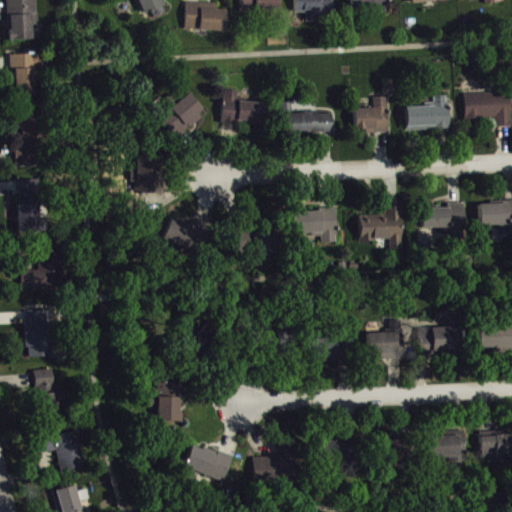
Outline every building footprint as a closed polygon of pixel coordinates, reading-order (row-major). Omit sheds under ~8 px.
[(32,0),(9,1),(11,42),(34,41),(34,27),(39,27),(38,0),(32,0)] [(138,0),(144,17),(154,13),(156,20),(168,15),(163,0),(138,0)] [(242,0),(242,12),(281,12),(281,0),(242,0)] [(352,0),(353,9),(392,8),(391,0),(352,0)] [(219,5),(188,4),(187,32),(227,33),(228,12),(218,12),(219,5)] [(17,57),(18,97),(38,97),(37,69),(47,69),(47,56),(17,57)] [(268,105),(239,103),(240,93),(226,92),(224,123),(266,126),(268,105)] [(511,94),(465,96),(466,122),(497,121),(497,129),(511,128),(511,94)] [(208,116),(192,95),(181,103),(180,102),(160,117),(178,139),(208,116)] [(451,131),(450,98),(436,98),(436,109),(408,109),(408,132),(451,131)] [(389,99),(375,99),(376,110),(356,111),(356,132),(367,131),(367,135),(390,135),(389,99)] [(17,167),(41,166),(40,112),(16,113),(17,139),(24,139),(24,148),(16,148),(17,167)] [(335,114),(285,115),(286,136),(335,135),(335,114)] [(21,234),(42,234),(41,182),(20,182),(21,234)] [(511,204),(481,205),(481,229),(511,228),(511,237),(511,236),(511,204)] [(424,230),(466,231),(467,206),(453,205),(453,210),(424,210),(424,230)] [(361,218),(362,243),(392,242),(392,252),(405,252),(404,209),(387,209),(387,217),(361,218)] [(296,213),(297,238),(324,237),(324,246),(339,245),(338,211),(296,213)] [(187,225),(186,228),(173,222),(163,243),(196,258),(207,234),(187,225)] [(283,236),(250,235),(250,258),(283,259),(283,236)] [(23,292),(65,290),(63,252),(40,253),(40,273),(22,273),(23,292)] [(56,359),(54,312),(30,313),(31,360),(56,359)] [(405,360),(405,323),(392,323),(392,335),(369,335),(370,360),(405,360)] [(511,325),(482,325),(482,354),(511,353),(511,325)] [(188,364),(207,364),(208,329),(189,329),(188,364)] [(421,331),(422,353),(463,352),(462,329),(421,331)] [(340,363),(340,341),(319,342),(319,364),(340,363)] [(38,373),(41,420),(59,419),(56,372),(38,373)] [(159,424),(182,425),(182,400),(186,400),(186,386),(159,385),(159,424)] [(59,453),(61,474),(86,471),(81,435),(42,440),(44,455),(59,453)] [(432,462),(467,461),(467,435),(431,435),(432,462)] [(511,435),(482,435),(482,461),(505,462),(505,458),(511,458),(511,435)] [(385,462),(409,462),(409,441),(385,440),(385,462)] [(325,442),(325,464),(353,463),(353,471),(361,471),(360,441),(325,442)] [(255,484),(301,485),(302,442),(283,442),(283,459),(255,459),(255,484)] [(219,457),(193,448),(184,474),(207,482),(208,479),(224,485),(234,458),(220,453),(219,457)] [(83,511),(77,488),(53,494),(57,511),(83,511)]
